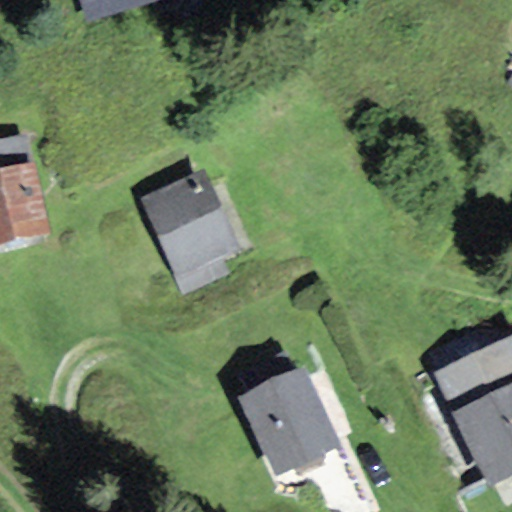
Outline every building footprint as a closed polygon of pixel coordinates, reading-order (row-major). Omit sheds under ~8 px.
[(86,0),(91,15),(146,0),(86,0)] [(25,139),(0,144),(0,233),(44,224),(25,139)] [(145,199),(187,286),(222,269),(213,250),(233,241),(201,172),(145,199)] [(511,338),(440,373),(461,416),(511,391),(511,338)] [(300,370),(242,396),(276,469),(333,442),(300,370)] [(511,464),(511,391),(461,416),(489,476),(511,464)]
